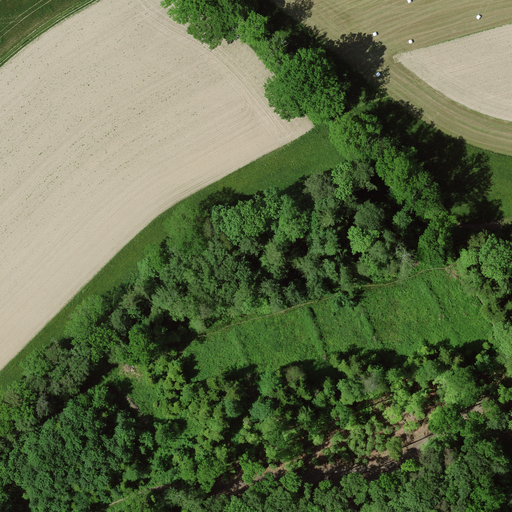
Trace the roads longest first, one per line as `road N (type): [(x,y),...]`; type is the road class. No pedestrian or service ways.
road 1 (track): [(511,389),(379,452),(182,480),(68,511)]
road 2 (track): [(245,0),(369,122),(442,214),(480,225),(511,220)]
